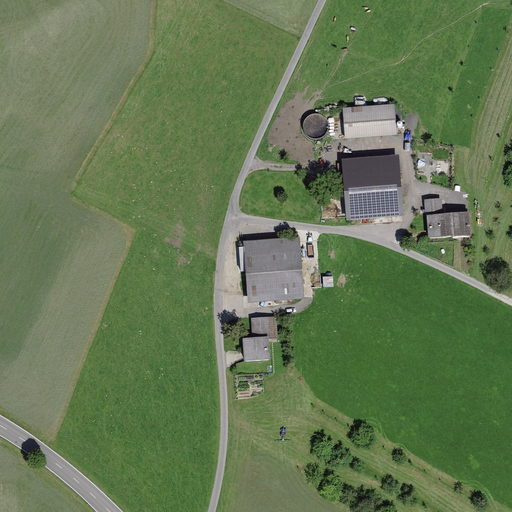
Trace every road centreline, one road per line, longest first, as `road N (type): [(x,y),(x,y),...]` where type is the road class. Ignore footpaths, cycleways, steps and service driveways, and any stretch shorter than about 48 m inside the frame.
road 1 (unclassified): [(323,0),(228,220),(219,306),(224,437),(212,511)]
road 2 (track): [(511,307),(358,234),(228,220)]
road 3 (secondary): [(110,511),(0,425)]
